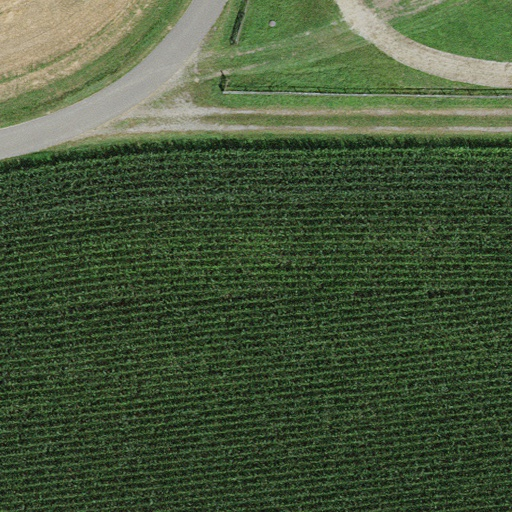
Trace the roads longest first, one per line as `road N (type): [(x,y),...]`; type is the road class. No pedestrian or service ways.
road 1 (track): [(59,128),(511,129)]
road 2 (track): [(0,142),(59,128),(151,83),(206,0)]
